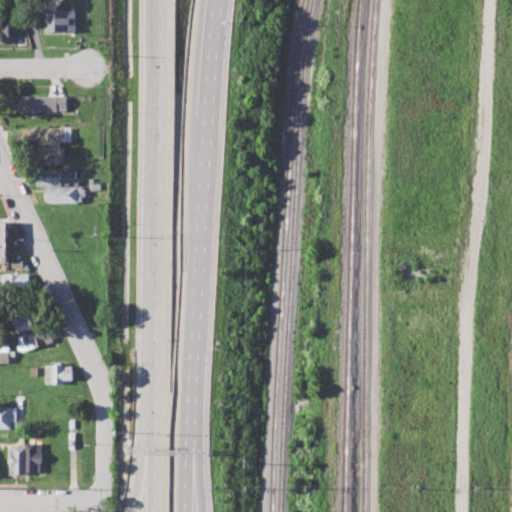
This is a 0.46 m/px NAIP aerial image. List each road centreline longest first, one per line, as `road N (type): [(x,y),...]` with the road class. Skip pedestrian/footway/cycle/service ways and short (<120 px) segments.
road 1 (motorway): [(185,511),(215,0)]
road 2 (motorway): [(156,0),(154,433)]
road 3 (residential): [(98,501),(101,389),(0,167)]
